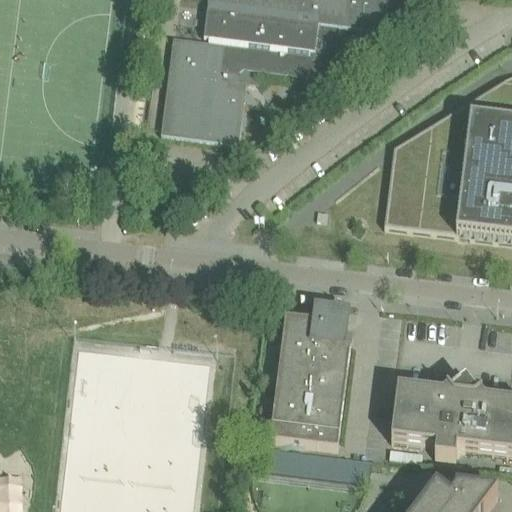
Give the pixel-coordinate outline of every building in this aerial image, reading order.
[(332,87),(335,66),(339,33),(370,37),(383,39),(384,38),(388,0),(209,0),(203,50),(172,46),(161,141),(238,151),(246,89),(254,84),(248,76),(332,87)] [(511,83),(394,156),(384,234),(456,243),(483,246),(511,250),(511,83)] [(337,455),(350,354),(342,353),(345,328),(331,327),(331,326),(315,314),(315,317),(316,317),(314,328),(309,327),(309,326),(284,323),(284,326),(285,326),(270,447),(337,455)] [(442,401),(397,396),(391,447),(436,453),(435,462),(434,464),(455,466),(456,465),(455,464),(456,456),(511,462),(511,409),(485,407),(484,406),(480,402),(482,401),(481,400),(474,405),(453,403),(448,395),(446,396),(447,398),(443,401),(443,400),(442,401)] [(252,453),(249,475),(368,490),(371,468),(252,453)] [(489,511),(498,502),(455,496),(455,500),(450,506),(436,495),(422,511),(489,511)]
